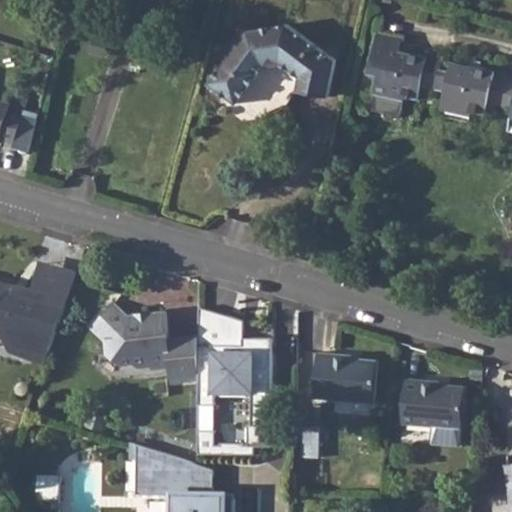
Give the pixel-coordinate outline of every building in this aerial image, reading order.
[(233,50),(212,78),(238,99),(267,60),(270,61),(281,59),(281,55),(302,70),(298,85),(329,92),(337,55),(287,19),(245,25),(228,47),(233,50)] [(400,116),(405,96),(418,99),(421,87),(444,92),(440,109),(444,110),(469,116),(470,111),(485,114),(487,103),(511,108),(511,123),(511,129),(511,128),(511,74),(479,67),(469,64),(452,60),(450,69),(441,67),(444,54),(429,50),(428,55),(401,49),(403,36),(379,30),(369,74),(378,76),(374,95),(375,95),(372,110),(383,112),(387,119),(394,120),(400,116)] [(470,58),(469,64),(479,67),(481,61),(470,58)] [(9,106),(9,108),(23,113),(27,101),(13,95),(9,106)] [(0,141),(12,146),(23,113),(9,108),(9,106),(0,102),(0,141)] [(469,116),(444,110),(443,117),(467,123),(469,116)] [(47,364),(75,270),(37,258),(28,289),(16,285),(5,323),(12,354),(47,364)] [(0,321),(5,323),(16,285),(0,281),(0,321)] [(172,366),(169,342),(167,313),(140,316),(140,321),(130,322),(130,317),(114,306),(97,329),(111,340),(112,354),(125,364),(136,363),(141,367),(154,366),(157,368),(172,366)] [(248,318),(206,317),(205,339),(204,364),(203,381),(200,455),(255,457),(255,444),(213,442),(215,393),(255,395),(254,421),(268,422),(272,334),(247,333),(248,318)] [(205,339),(169,342),(172,366),(204,364),(205,339)] [(317,353),(314,398),(374,402),(377,360),(350,359),(350,355),(317,353)] [(0,387),(0,395),(28,404),(38,374),(8,364),(0,387)] [(204,364),(172,366),(174,383),(203,381),(204,364)] [(406,377),(404,422),(461,426),(464,385),(438,383),(438,379),(406,377)] [(319,428),(302,428),(302,456),(319,456),(319,428)] [(235,511),(236,495),(216,495),(216,469),(200,464),(139,444),(139,459),(139,494),(172,495),(172,500),(172,511),(235,511)] [(64,475),(47,475),(47,498),(62,498),(64,475)]
